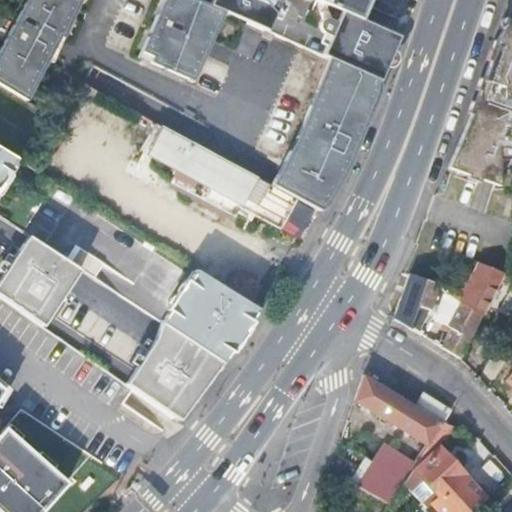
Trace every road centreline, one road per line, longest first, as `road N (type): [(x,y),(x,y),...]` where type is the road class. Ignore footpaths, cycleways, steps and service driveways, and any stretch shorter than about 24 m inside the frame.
road 1 (secondary): [(331,321),(404,192),(472,0)]
road 2 (secondary): [(437,0),(372,182),(305,309)]
road 3 (secondary): [(305,309),(215,434),(144,511)]
road 4 (secondary): [(191,511),(331,321)]
road 5 (residential): [(511,442),(436,369),(331,321)]
road 6 (residential): [(289,511),(337,372),(331,321)]
road 7 (unknown): [(417,57),(288,0)]
